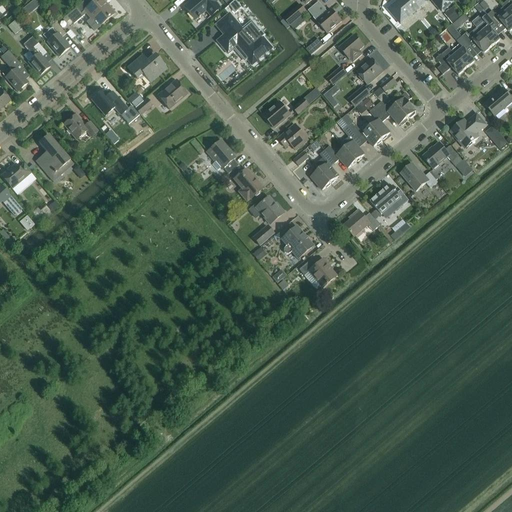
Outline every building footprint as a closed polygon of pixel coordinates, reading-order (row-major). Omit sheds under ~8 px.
[(32,9),(38,7),(35,0),(34,0),(30,2),(32,9)] [(84,0),(75,8),(66,16),(62,19),(68,26),(72,23),(73,24),(86,14),(90,19),(86,22),(94,32),(100,26),(114,14),(108,6),(107,7),(101,0),(96,0),(95,0),(84,0)] [(190,0),(183,6),(195,20),(198,18),(199,18),(200,17),(199,16),(206,11),(210,16),(207,19),(215,12),(220,8),(215,3),(216,2),(214,0),(190,0)] [(235,0),(228,5),(235,13),(241,8),(235,0)] [(427,1),(426,0),(401,0),(401,1),(400,0),(399,0),(388,9),(400,24),(427,1)] [(431,0),(442,12),(452,3),(450,0),(431,0)] [(511,0),(508,0),(501,6),(502,8),(503,8),(511,18),(511,0)] [(328,13),(319,2),(308,11),(327,34),(334,28),(341,22),(331,10),(328,13)] [(300,4),(284,19),(290,26),(307,12),(300,4)] [(511,18),(503,8),(502,8),(495,14),(492,11),(487,15),(495,25),(500,21),(509,32),(511,30),(511,18)] [(229,14),(217,24),(221,29),(222,29),(226,33),(217,41),(227,54),(236,47),(251,65),(271,49),(262,37),(264,35),(260,31),(258,33),(250,24),(243,30),(229,14)] [(492,47),(500,40),(491,29),(495,25),(487,15),(482,20),(484,22),(476,28),(492,47)] [(15,35),(23,28),(16,19),(8,27),(15,35)] [(59,57),(70,48),(61,38),(66,34),(59,26),(56,22),(51,26),(57,34),(47,42),(59,57)] [(492,47),(476,28),(469,35),(467,33),(462,37),(470,47),(474,43),(484,54),(492,47)] [(353,62),(362,55),(359,51),(364,47),(355,36),(340,49),(349,59),(350,58),(353,62)] [(34,57),(28,62),(40,76),(50,67),(42,57),(46,53),(33,37),(23,45),(34,57)] [(475,62),(465,51),(470,47),(462,37),(457,41),(460,45),(451,52),(454,55),(455,55),(466,69),(475,62)] [(311,56),(323,46),(318,39),(306,50),(311,56)] [(8,47),(21,62),(28,56),(15,42),(8,47)] [(454,55),(451,52),(449,49),(442,55),(441,54),(436,59),(442,65),(437,69),(443,75),(452,68),(458,76),(466,69),(455,55),(454,55)] [(14,58),(12,55),(8,51),(1,58),(13,72),(5,78),(17,92),(28,83),(20,73),(24,69),(14,57),(14,58)] [(166,69),(154,55),(147,61),(142,56),(127,68),(137,79),(143,74),(150,83),(166,69)] [(367,85),(375,79),(383,72),(372,60),(357,73),(367,85)] [(333,85),(346,74),(341,68),(328,79),(333,85)] [(385,93),(397,83),(392,77),(380,87),(385,93)] [(169,110),(180,101),(187,94),(176,81),(157,96),(169,110)] [(142,99),(149,92),(145,87),(137,94),(142,99)] [(355,107),(370,94),(364,87),(348,100),(355,107)] [(0,109),(10,101),(0,89),(0,109)] [(511,94),(510,97),(503,89),(496,95),(492,99),(491,99),(484,105),(491,112),(494,117),(511,101),(511,94)] [(103,90),(91,100),(98,107),(105,116),(114,108),(120,115),(128,124),(139,115),(131,106),(127,109),(118,99),(112,91),(112,92),(113,93),(109,97),(103,90)] [(411,99),(405,93),(401,96),(400,95),(392,102),(407,119),(408,118),(409,119),(411,119),(415,115),(415,114),(415,113),(416,112),(407,102),(411,99)] [(365,112),(373,105),(367,98),(359,105),(365,112)] [(140,115),(152,105),(147,99),(135,109),(140,115)] [(298,115),(309,106),(304,100),(293,109),(298,115)] [(407,119),(392,102),(392,101),(385,106),(382,102),(375,107),(386,120),(390,116),(399,126),(400,125),(401,126),(403,126),(407,122),(407,120),(406,120),(407,119)] [(274,129),(282,122),(290,115),(279,102),(263,116),(274,129)] [(382,140),(390,133),(381,123),(386,120),(375,107),(369,112),(377,121),(370,127),(382,140)] [(85,126),(75,115),(63,125),(76,140),(86,132),(91,137),(97,131),(90,122),(85,126)] [(358,137),(362,133),(354,123),(347,115),(341,119),(349,128),(358,137)] [(486,126),(483,123),(477,115),(470,121),(467,124),(464,121),(450,132),(465,149),(471,143),(472,143),(478,138),(476,134),(486,126)] [(295,151),(308,140),(295,125),(278,140),(285,148),(290,144),(295,151)] [(373,147),(382,140),(370,127),(362,134),(373,147)] [(356,162),(364,155),(353,142),(358,137),(349,128),(344,132),(349,138),(341,144),(345,149),(356,162)] [(73,164),(55,143),(48,135),(38,143),(48,154),(44,158),(42,156),(36,161),(53,182),(73,164)] [(235,158),(221,140),(217,144),(214,144),(214,146),(206,153),(207,153),(208,152),(215,162),(212,164),(217,171),(221,168),(222,169),(223,168),(228,174),(238,166),(233,160),(235,158)] [(456,167),(463,162),(450,146),(445,150),(439,143),(422,157),(433,170),(447,157),(456,167)] [(337,155),(329,147),(324,151),(335,163),(340,160),(348,169),(356,162),(345,149),(337,155)] [(330,184),(339,177),(331,167),(335,163),(324,151),(319,155),(323,159),(315,165),(319,170),(330,184)] [(298,167),(306,160),(308,158),(306,155),(303,152),(301,154),(293,161),(298,167)] [(183,173),(187,169),(183,163),(178,167),(183,173)] [(19,168),(15,164),(5,172),(6,174),(2,177),(11,188),(15,184),(16,185),(31,173),(24,165),(19,168)] [(422,175),(412,164),(401,174),(416,192),(426,183),(430,189),(438,182),(429,173),(425,177),(423,174),(422,175)] [(468,178),(473,174),(468,168),(463,172),(468,178)] [(255,181),(246,169),(233,180),(242,189),(238,192),(246,202),(250,199),(250,200),(264,188),(257,180),(255,181)] [(260,176),(268,182),(272,176),(264,170),(260,176)] [(322,191),(330,184),(319,170),(311,177),(322,191)] [(447,176),(441,180),(446,187),(451,183),(447,176)] [(6,192),(0,184),(0,202),(2,201),(14,216),(21,210),(6,192)] [(397,188),(395,191),(390,185),(370,202),(381,215),(389,209),(393,213),(402,205),(408,201),(397,188)] [(278,209),(268,197),(256,208),(254,205),(247,210),(255,219),(261,214),(270,225),(276,220),(284,213),(279,208),(278,209)] [(365,218),(358,210),(352,215),(353,217),(344,225),(354,237),(368,226),(373,232),(380,226),(370,214),(365,218)] [(398,226),(402,230),(419,218),(416,214),(398,226)] [(293,229),(289,224),(275,236),(279,241),(281,239),(286,246),(285,247),(284,247),(284,248),(283,249),(283,250),(283,251),(283,252),(284,252),(284,253),(285,254),(286,254),(287,254),(288,254),(289,254),(290,253),(292,252),(298,259),(313,246),(296,226),(293,229)] [(259,245),(273,233),(267,227),(253,239),(259,245)] [(0,233),(11,247),(13,246),(15,244),(3,230),(0,231),(0,233)] [(260,249),(253,255),(258,261),(264,256),(265,255),(260,249)] [(317,264),(312,259),(304,265),(299,270),(304,276),(309,272),(323,288),(336,276),(326,266),(327,265),(323,259),(317,264)] [(286,262),(280,267),(285,273),(290,268),(286,262)] [(283,290),(287,287),(283,281),(279,284),(283,290)]
